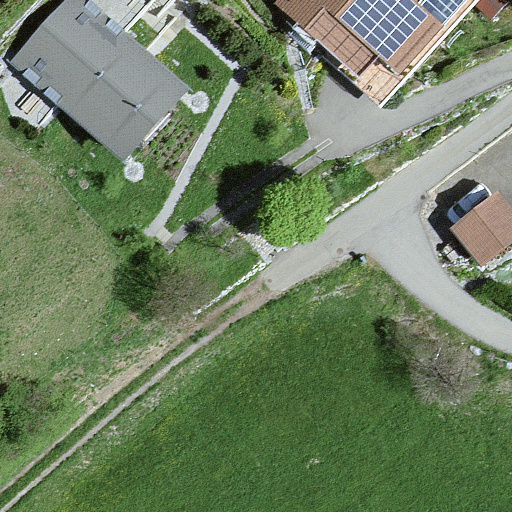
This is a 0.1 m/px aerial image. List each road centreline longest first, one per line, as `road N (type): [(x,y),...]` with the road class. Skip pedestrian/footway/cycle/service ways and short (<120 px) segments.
road 1 (track): [(0,386),(105,343),(167,337),(218,319),(337,234)]
road 2 (track): [(147,339),(0,499)]
road 3 (residential): [(337,234),(511,108)]
